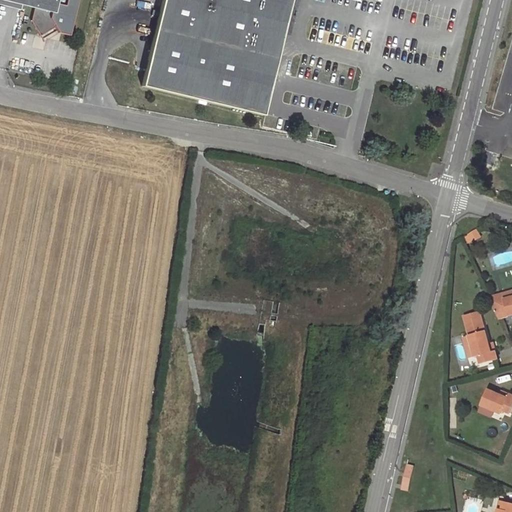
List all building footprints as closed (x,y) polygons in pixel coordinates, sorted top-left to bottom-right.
[(0,0),(32,8),(29,21),(38,35),(52,26),(56,33),(67,35),(76,0),(0,0)] [(163,0),(143,88),(264,117),(292,0),(163,0)] [(511,290),(502,293),(504,299),(511,296),(511,290)] [(511,296),(504,299),(502,293),(489,297),(499,318),(511,314),(511,296)] [(480,365),(498,360),(495,351),(490,352),(488,344),(485,331),(469,335),(469,336),(471,347),(474,357),(477,356),(480,365)] [(504,409),(511,412),(511,410),(511,394),(510,393),(509,397),(501,394),(488,390),(482,405),(492,409),(502,412),(504,409)] [(405,476),(412,478),(414,469),(407,467),(405,476)] [(405,476),(402,488),(409,490),(412,478),(405,476)] [(511,511),(511,502),(505,501),(503,509),(500,508),(500,509),(498,511),(511,511)]
